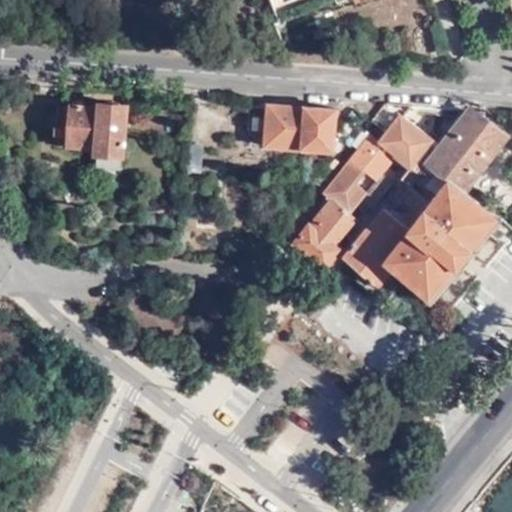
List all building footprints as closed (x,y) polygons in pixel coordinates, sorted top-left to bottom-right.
[(98,154),(124,156),(126,157),(129,109),(102,106),(102,109),(74,106),(73,109),(60,108),(57,141),(71,143),(71,146),(98,149),(98,154)] [(385,113),(378,123),(389,133),(382,142),(381,143),(399,159),(414,171),(398,190),(407,198),(413,191),(431,171),(427,168),(444,147),(414,122),(415,108),(387,107),(383,112),(385,113)] [(340,113),(271,109),(253,108),(252,133),(270,135),(269,150),(337,155),(340,113)] [(511,150),(511,131),(510,129),(503,137),(478,115),(472,115),(444,147),(427,168),(431,171),(449,187),(455,180),(470,194),(509,148),(511,150)] [(351,215),(399,159),(381,143),(382,142),(375,136),(326,194),(335,201),(351,215)] [(123,170),(124,156),(98,154),(97,168),(123,170)] [(503,223),(470,194),(455,180),(449,187),(431,171),(413,191),(433,207),(410,234),(391,217),(385,212),(369,230),(348,257),(346,259),(379,287),(393,272),(433,306),(503,223)] [(337,247),(357,220),(351,215),(335,201),(313,227),(311,226),(296,245),(326,270),(342,252),(337,247)]
